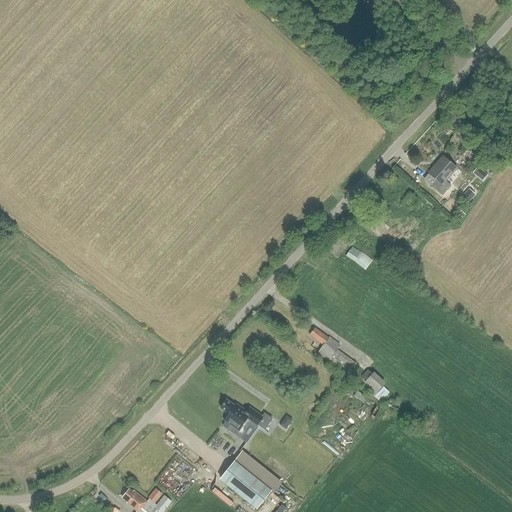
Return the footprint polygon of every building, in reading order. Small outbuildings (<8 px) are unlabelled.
[(429,173),(436,180),(431,186),(442,196),(451,186),(445,181),(456,168),(443,157),(429,173)] [(483,181),(488,175),(477,167),(472,173),(483,181)] [(468,201),(475,193),(470,189),(463,197),(468,201)] [(409,210),(416,201),(409,195),(402,203),(409,210)] [(353,246),(347,257),(369,269),(375,258),(353,246)] [(327,360),(326,362),(347,377),(356,364),(336,349),(339,345),(329,338),(328,339),(315,329),(310,336),(324,345),(318,354),(327,360)] [(378,404),(379,404),(380,405),(387,397),(386,396),(389,392),(383,386),(384,385),(367,369),(357,381),(374,396),(372,399),(378,404)] [(363,403),(367,398),(357,391),(354,396),(363,403)] [(226,428),(240,438),(251,422),(266,432),(266,431),(264,430),(272,419),(264,414),(262,417),(249,408),(246,412),(235,404),(234,406),(226,400),(220,408),(228,414),(224,421),(229,425),(227,428),(226,428)] [(399,408),(390,400),(389,400),(386,405),(395,412),(399,408)] [(286,415),(283,420),(289,424),(292,420),(286,415)] [(234,461),(219,479),(257,510),(272,491),(234,461)] [(149,498),(147,501),(133,491),(132,493),(128,490),(122,497),(128,501),(126,503),(138,511),(163,511),(172,501),(164,495),(154,508),(156,504),(154,503),(162,493),(156,488),(148,498),(149,498)] [(232,496),(228,500),(240,511),(243,511),(246,509),(232,496)]
